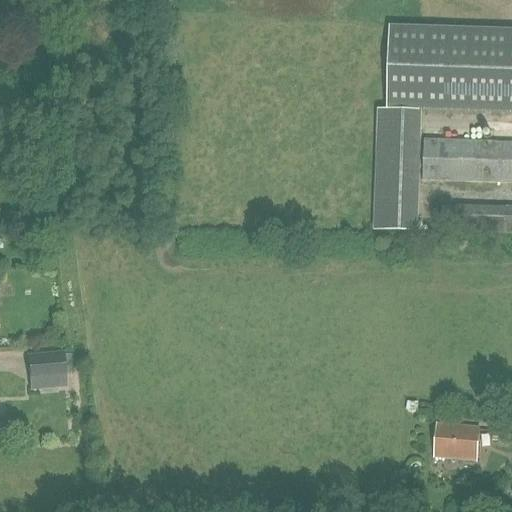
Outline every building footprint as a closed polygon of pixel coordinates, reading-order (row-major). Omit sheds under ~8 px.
[(511,31),(390,28),(387,109),(511,113),(511,31)] [(511,183),(511,142),(424,139),(424,181),(511,183)] [(385,234),(428,234),(428,210),(417,210),(417,182),(385,183),(385,234)] [(30,379),(64,376),(62,355),(29,357),(30,379)] [(478,461),(481,428),(439,424),(436,457),(478,461)]
